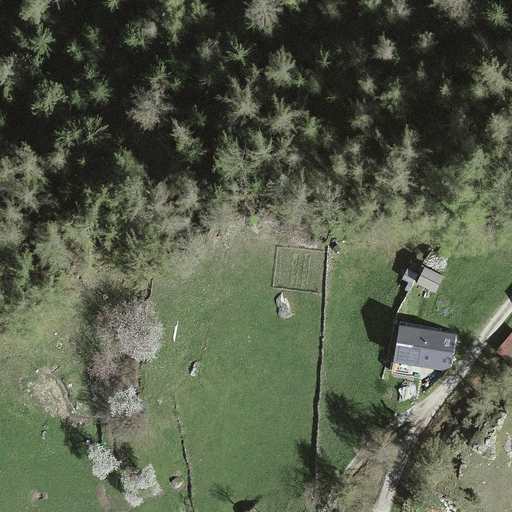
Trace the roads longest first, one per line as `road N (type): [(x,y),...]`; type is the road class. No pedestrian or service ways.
road 1 (track): [(328,511),(370,448),(403,415),(433,406)]
road 2 (track): [(433,406),(511,303)]
